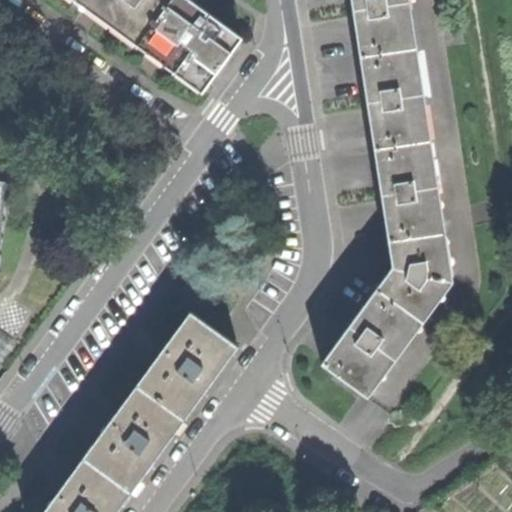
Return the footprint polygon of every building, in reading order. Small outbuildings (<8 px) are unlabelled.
[(76,0),(138,46),(201,92),(206,86),(216,71),(222,64),(226,59),(231,51),(241,37),(201,7),(190,0),(76,0)] [(325,358),(321,363),(335,373),(363,393),(367,396),(452,281),(409,0),(351,0),(363,71),(376,162),(386,228),(392,266),(354,318),(325,358)] [(0,267),(1,255),(1,254),(3,238),(3,237),(4,221),(5,220),(6,204),(6,202),(8,186),(8,184),(4,184),(0,183),(0,267)] [(43,511),(115,511),(122,503),(140,478),(175,431),(193,406),(237,346),(190,312),(171,338),(168,342),(159,355),(144,375),(130,395),(115,415),(113,417),(106,427),(91,447),(77,467),(62,487),(57,493),(52,500),(43,511)] [(0,362),(1,363),(5,357),(10,351),(15,346),(0,334),(0,362)]
